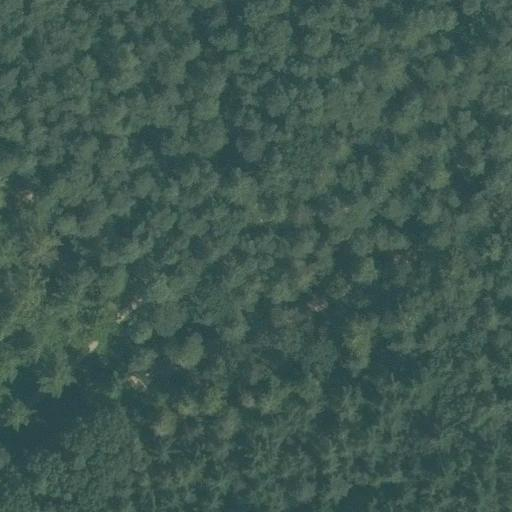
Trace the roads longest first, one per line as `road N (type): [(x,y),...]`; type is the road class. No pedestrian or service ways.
road 1 (track): [(131,391),(180,362),(357,288),(511,199)]
road 2 (track): [(0,172),(71,234),(94,266),(132,364),(131,391)]
road 3 (track): [(391,0),(337,114),(257,196)]
road 4 (track): [(257,196),(188,0)]
road 5 (track): [(228,238),(158,332),(131,391)]
road 6 (track): [(0,473),(131,391)]
